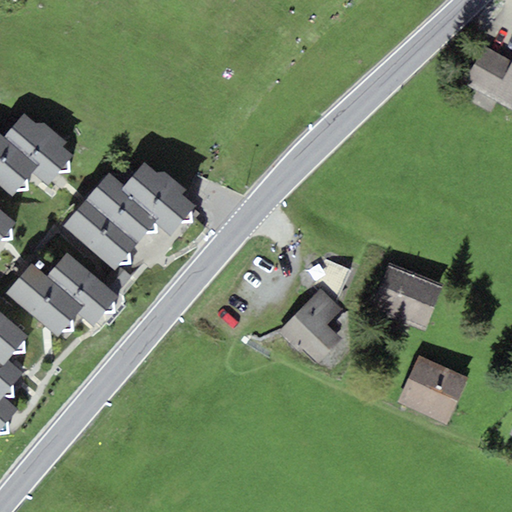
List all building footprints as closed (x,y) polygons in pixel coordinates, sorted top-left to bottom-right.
[(511,61),(511,62),(484,47),(466,80),(511,104),(511,61)] [(48,184),(73,154),(62,145),(67,141),(45,121),(35,122),(24,113),(4,136),(39,166),(33,172),(48,184)] [(4,136),(0,133),(0,186),(12,197),(33,172),(39,166),(4,136)] [(155,172),(142,161),(124,184),(120,188),(158,217),(153,221),(170,235),(195,204),(182,192),(186,188),(164,170),(155,172)] [(86,199),(136,243),(153,221),(158,217),(120,188),(124,184),(109,172),(86,199)] [(117,264),(136,243),(86,199),(62,226),(113,270),(117,264)] [(0,240),(16,221),(0,208),(0,240)] [(103,281),(67,251),(46,276),(83,306),(77,313),(93,326),(119,295),(116,293),(103,281)] [(444,284),(389,262),(371,307),(426,328),(444,284)] [(77,313),(83,306),(46,276),(31,263),(6,293),(58,336),(77,313)] [(131,276),(117,264),(113,270),(103,281),(116,293),(131,276)] [(321,289),(277,333),(296,352),(302,346),(318,362),(342,339),(327,323),(341,309),(321,289)] [(0,362),(2,364),(7,358),(28,334),(0,309),(0,362)] [(446,425),(466,376),(417,355),(396,404),(446,425)] [(24,371),(7,358),(2,364),(0,362),(0,398),(3,395),(24,371)] [(0,428),(18,408),(3,395),(0,398),(0,428)]
